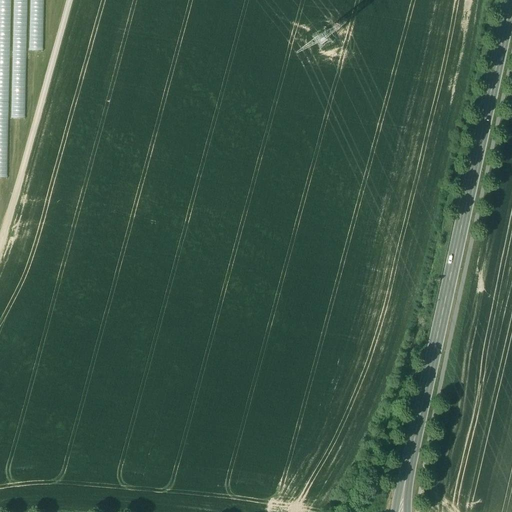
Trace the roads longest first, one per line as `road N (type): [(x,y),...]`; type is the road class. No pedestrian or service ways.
road 1 (secondary): [(409,462),(511,6)]
road 2 (track): [(69,0),(0,247)]
